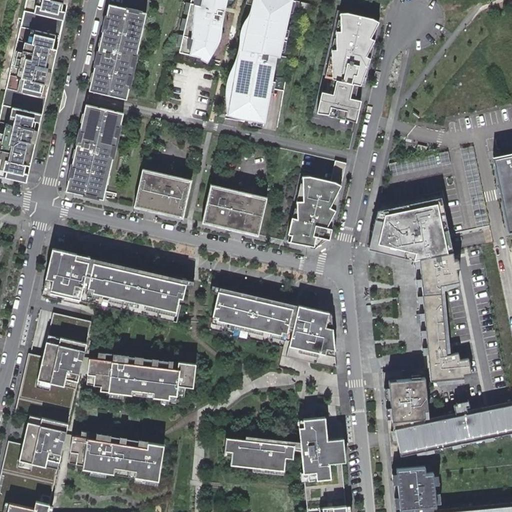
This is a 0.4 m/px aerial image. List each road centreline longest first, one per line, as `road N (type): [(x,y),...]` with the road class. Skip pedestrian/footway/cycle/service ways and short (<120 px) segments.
road 1 (residential): [(44,207),(342,275)]
road 2 (residential): [(362,160),(70,93)]
road 3 (residential): [(352,369),(415,360),(404,262),(342,247)]
road 4 (residential): [(44,207),(0,402)]
road 5 (residential): [(415,18),(390,44),(362,160)]
road 6 (residential): [(352,369),(367,511)]
